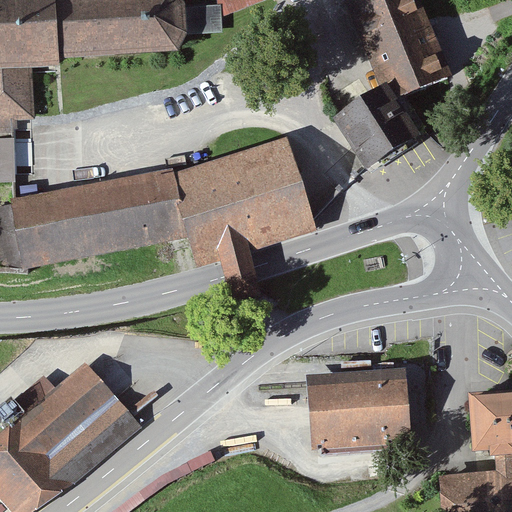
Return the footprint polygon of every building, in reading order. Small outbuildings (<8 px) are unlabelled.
[(0,0),(0,183),(9,184),(11,130),(32,126),(27,67),(55,68),(56,59),(176,51),(181,34),(201,33),(199,12),(181,13),(173,0),(0,0)] [(448,81),(413,0),(348,0),(387,90),(396,86),(403,99),(448,81)] [(339,121),(368,169),(425,131),(403,99),(396,86),(387,90),(339,121)] [(319,216),(299,152),(177,190),(172,179),(0,213),(0,261),(2,273),(192,235),(201,260),(306,227),(319,216)] [(16,511),(125,420),(77,364),(0,429),(0,497),(12,511),(16,511)] [(402,369),(309,379),(318,459),(410,450),(402,369)] [(511,511),(511,398),(474,401),(477,453),(494,452),(496,479),(446,482),(447,511),(511,511)] [(211,446),(100,511),(137,511),(221,463),(211,446)]
